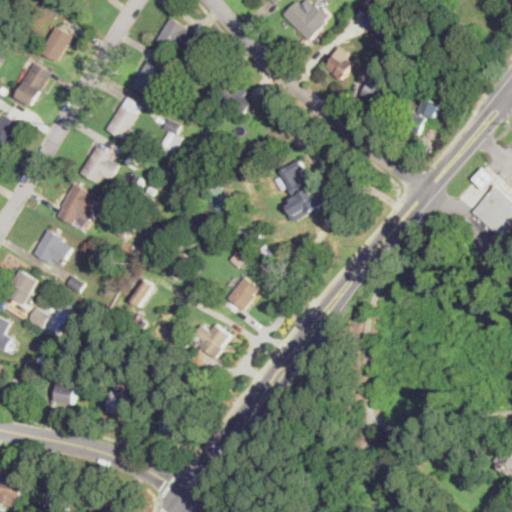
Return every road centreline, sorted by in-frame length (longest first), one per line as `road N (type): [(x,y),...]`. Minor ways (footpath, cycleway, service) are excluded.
road 1 (secondary): [(188,495),(295,350),(511,92)]
road 2 (residential): [(430,188),(345,129),(213,0)]
road 3 (residential): [(140,0),(0,228)]
road 4 (tertiary): [(0,429),(103,452),(188,495)]
